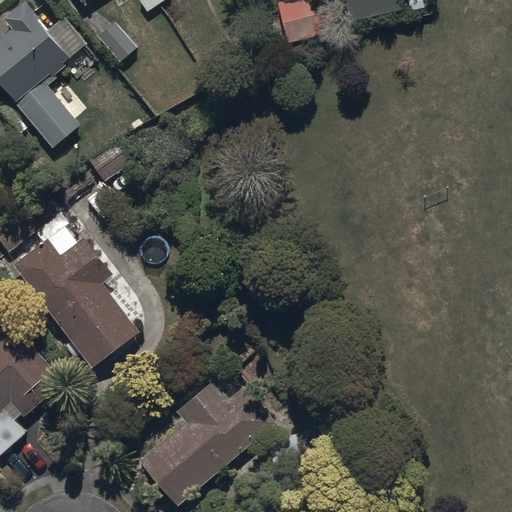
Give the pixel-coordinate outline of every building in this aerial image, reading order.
[(292,0),(280,3),(290,44),(338,32),(330,0),(292,0)] [(341,0),(348,24),(404,10),(401,0),(341,0)] [(15,31),(0,44),(0,81),(54,149),(83,126),(51,86),(58,80),(56,77),(69,67),(66,64),(89,46),(66,17),(48,32),(38,20),(41,18),(28,3),(7,20),(15,31)] [(139,48),(116,22),(103,33),(127,59),(139,48)] [(93,163),(106,182),(135,163),(122,143),(93,163)] [(143,185),(128,196),(143,217),(158,207),(143,185)] [(48,193),(0,228),(0,237),(10,252),(63,213),(48,193)] [(67,227),(16,264),(97,369),(143,333),(105,283),(115,275),(86,237),(80,243),(67,227)] [(0,458),(28,434),(16,420),(22,415),(25,418),(65,383),(13,323),(0,334),(0,458)] [(142,461),(180,507),(279,424),(248,386),(230,400),(216,383),(180,413),(188,423),(142,461)] [(269,441),(279,474),(331,459),(325,439),(317,441),(313,428),(269,441)]
